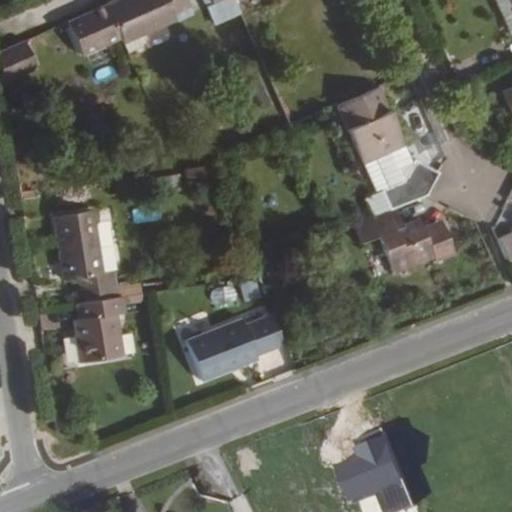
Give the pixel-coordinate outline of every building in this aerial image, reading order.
[(116,0),(104,6),(120,40),(122,44),(175,21),(165,0),(116,0)] [(183,0),(165,0),(175,21),(190,14),(183,0)] [(66,24),(82,58),(120,40),(104,6),(66,24)] [(26,41),(0,53),(0,63),(3,86),(38,69),(26,41)] [(511,85),(511,84),(511,59),(502,64),(511,85)] [(249,109),(265,105),(260,80),(244,84),(249,109)] [(511,120),(511,84),(511,85),(511,88),(500,93),(511,120)] [(439,171),(414,160),(380,85),(337,105),(377,191),(382,189),(390,209),(427,195),(439,171)] [(132,209),(133,219),(157,217),(156,206),(132,209)] [(62,283),(82,279),(85,301),(115,297),(112,274),(106,274),(97,211),(52,217),(62,283)] [(417,220),(393,229),(386,211),(351,224),(358,244),(378,237),(390,272),(432,257),(417,220)] [(511,239),(508,229),(493,235),(503,259),(511,255),(511,239)] [(233,304),(227,287),(212,291),(217,309),(233,304)] [(138,301),(137,293),(117,296),(118,304),(138,301)] [(85,301),(74,303),(77,319),(79,334),(74,335),(78,363),(118,357),(112,316),(120,314),(118,304),(117,296),(115,297),(85,301)] [(253,352),(281,342),(270,312),(242,322),(240,316),(184,337),(199,376),(254,356),(253,352)] [(511,341),(495,349),(511,392),(511,341)] [(240,475),(260,467),(251,443),(231,450),(240,475)]
